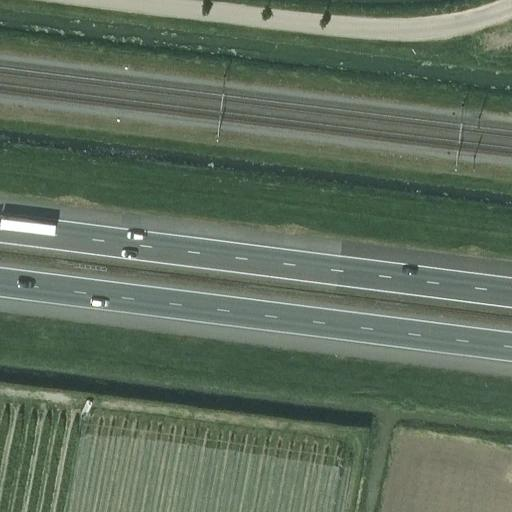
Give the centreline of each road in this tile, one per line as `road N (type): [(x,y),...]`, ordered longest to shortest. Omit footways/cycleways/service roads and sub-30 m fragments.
road 1 (motorway): [(511,296),(0,230)]
road 2 (motorway): [(0,282),(511,347)]
road 3 (unclassified): [(511,6),(410,33),(105,0)]
